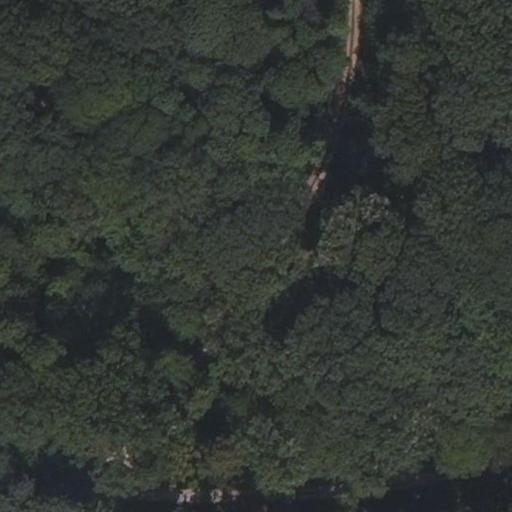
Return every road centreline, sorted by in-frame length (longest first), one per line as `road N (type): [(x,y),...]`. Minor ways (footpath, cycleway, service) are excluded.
road 1 (unclassified): [(45,511),(70,504),(149,418),(332,152),(351,71),(350,0)]
road 2 (unclassified): [(286,511),(409,500),(511,450)]
